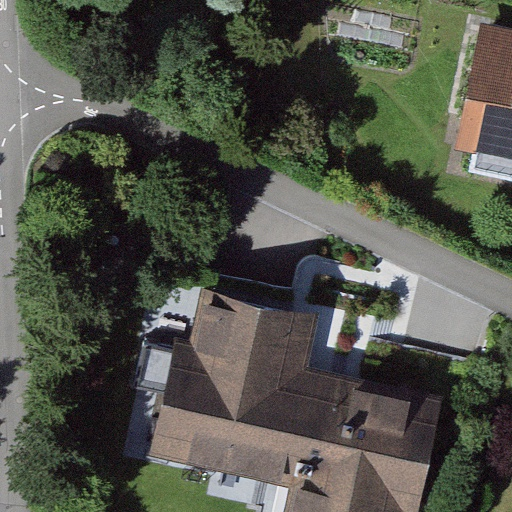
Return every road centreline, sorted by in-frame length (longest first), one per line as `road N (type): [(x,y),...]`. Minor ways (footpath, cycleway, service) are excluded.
road 1 (residential): [(0,129),(64,98),(118,106),(511,304)]
road 2 (residential): [(0,144),(12,511)]
